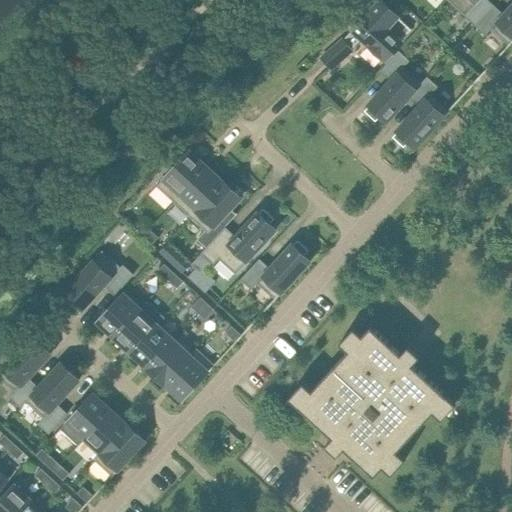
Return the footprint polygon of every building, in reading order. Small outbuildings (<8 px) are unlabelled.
[(447,0),(474,25),(493,5),(487,0),(447,0)] [(342,39),(322,57),(331,68),(351,50),(361,38),(385,60),(402,41),(401,41),(412,28),(393,10),(383,1),(371,13),(368,11),(351,29),(352,30),(343,40),(342,39)] [(491,28),(509,45),(511,41),(511,4),(503,14),(493,5),(474,25),(485,35),(491,28)] [(387,121),(409,97),(421,83),(403,67),(409,60),(398,51),(380,71),(390,80),(369,104),(370,105),(364,110),(375,121),(381,115),(387,121)] [(421,83),(409,97),(419,107),(397,130),(398,131),(393,136),(404,147),(409,141),(415,147),(450,109),(431,93),(437,86),(427,77),(421,83)] [(156,185),(174,201),(206,166),(189,150),(156,185)] [(174,201),(191,217),(223,182),(206,166),(174,201)] [(223,182),(191,217),(205,230),(197,239),(206,247),(224,227),(237,214),(231,208),(241,198),(223,182)] [(219,259),(235,273),(275,230),(269,224),(274,218),(263,208),(258,214),(257,213),(235,237),(224,227),(206,247),(201,253),(213,265),(219,259)] [(133,226),(143,235),(149,228),(139,219),(133,226)] [(149,228),(143,235),(152,244),(158,237),(149,228)] [(275,299),(309,261),(303,256),(309,250),(297,240),(292,245),(291,245),(269,268),(259,259),(241,278),(251,289),(257,283),(275,299)] [(105,285),(115,294),(133,274),(123,264),(120,267),(102,250),(65,291),(83,308),(105,285)] [(175,266),(182,273),(190,264),(183,257),(175,266)] [(174,272),(164,263),(158,270),(167,279),(174,272)] [(174,272),(167,279),(177,288),(183,281),(174,272)] [(97,321),(114,337),(144,305),(126,289),(97,321)] [(207,303),(200,297),(191,307),(198,313),(207,303)] [(144,305),(114,337),(131,353),(157,324),(164,316),(148,301),(144,305)] [(205,319),(214,309),(207,303),(198,313),(205,319)] [(174,339),(157,324),(131,353),(148,368),(174,339)] [(231,325),(225,332),(235,341),(241,334),(231,325)] [(348,351),(297,405),(325,431),(332,437),(325,445),(337,456),(344,448),(353,457),(374,476),(383,466),(389,472),(391,474),(395,469),(406,459),(402,455),(397,451),(448,396),(413,364),(420,356),(408,345),(401,353),(371,325),(362,335),(354,327),(339,343),(343,346),(348,351)] [(50,354),(32,337),(0,371),(0,377),(15,391),(10,397),(20,407),(26,401),(38,387),(28,377),(50,354)] [(174,339),(148,368),(164,383),(191,354),(174,339)] [(164,383),(182,400),(215,364),(196,348),(191,354),(164,383)] [(60,363),(38,387),(26,401),(43,417),(38,423),(48,433),(67,413),(57,404),(78,380),(60,363)] [(78,445),(85,438),(84,437),(110,409),(92,393),(60,428),(78,445)] [(101,453),(127,425),(110,409),(84,437),(85,438),(100,452),(101,453)] [(144,441),(127,425),(101,453),(100,452),(94,459),(112,476),(144,441)] [(0,443),(7,450),(14,443),(4,434),(0,438),(0,443)] [(23,452),(14,443),(7,450),(17,459),(23,452)] [(50,455),(43,462),(53,471),(59,464),(50,455)] [(59,464),(53,471),(63,480),(69,473),(59,464)] [(0,488),(11,477),(0,466),(0,488)] [(35,475),(44,484),(51,477),(41,468),(35,475)] [(60,486),(51,477),(44,484),(54,493),(60,486)] [(0,511),(18,511),(30,499),(13,484),(0,498),(0,511)] [(77,493),(87,502),(93,495),(83,486),(77,493)] [(66,504),(74,511),(77,511),(83,506),(73,497),(66,504)] [(43,511),(30,499),(18,511),(43,511)]
